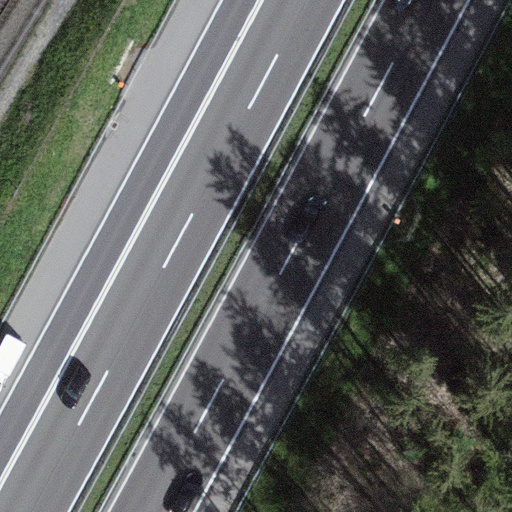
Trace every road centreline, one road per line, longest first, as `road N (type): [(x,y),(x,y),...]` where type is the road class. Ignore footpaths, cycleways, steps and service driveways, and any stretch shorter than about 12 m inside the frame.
road 1 (motorway): [(306,0),(30,511)]
road 2 (motorway): [(150,511),(425,0)]
road 3 (motorway): [(237,0),(0,448)]
